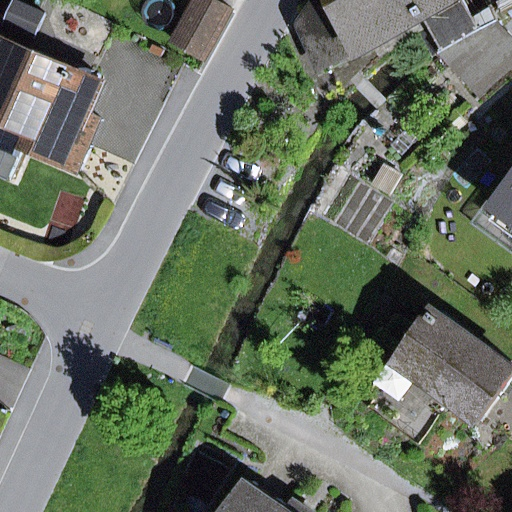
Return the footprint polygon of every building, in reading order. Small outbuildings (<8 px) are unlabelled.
[(216,0),(202,0),(178,43),(207,60),(235,11),(216,0)] [(445,53),(483,31),(478,21),(466,0),(325,0),(308,26),(325,64),(424,12),(431,25),(441,45),(445,53)] [(443,54),(461,76),(508,32),(501,21),(483,31),(445,53),(443,54)] [(511,36),(508,32),(461,76),(477,94),(511,62),(511,36)] [(108,82),(93,76),(96,70),(89,67),(87,73),(0,33),(0,171),(15,178),(30,146),(82,170),(105,117),(94,112),(108,82)] [(511,215),(511,193),(502,207),(511,215)] [(511,252),(511,215),(502,207),(494,202),(476,226),(511,252)] [(402,364),(483,422),(511,382),(511,364),(440,312),(402,364)] [(297,511),(255,482),(233,511),(297,511)]
